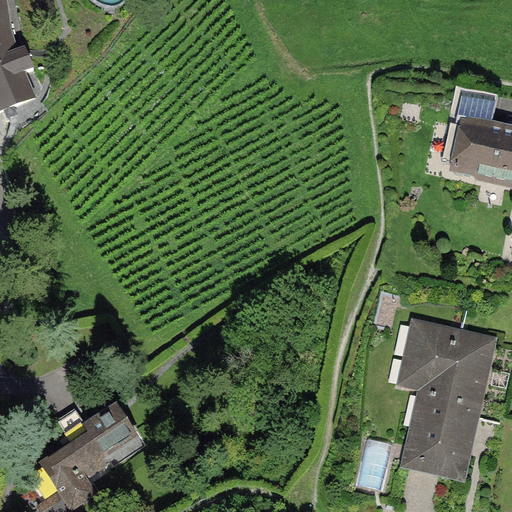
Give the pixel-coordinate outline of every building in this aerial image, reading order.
[(0,0),(0,116),(36,99),(26,75),(35,70),(26,51),(18,54),(11,32),(6,0),(0,0)] [(449,123),(464,127),(455,171),(511,183),(511,135),(492,131),(499,98),(457,88),(449,123)] [(463,481),(494,343),(416,325),(407,362),(429,367),(406,468),(463,481)] [(242,365),(232,362),(228,377),(239,379),(242,365)] [(74,446),(25,479),(43,507),(39,510),(40,511),(70,511),(95,496),(84,480),(105,466),(101,460),(136,438),(117,409),(87,429),(76,412),(59,423),(74,446)]
